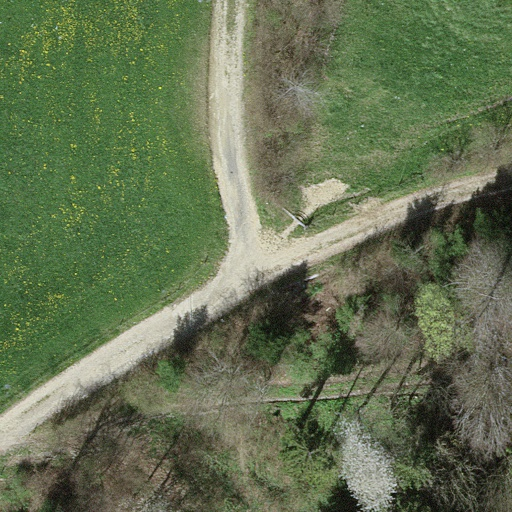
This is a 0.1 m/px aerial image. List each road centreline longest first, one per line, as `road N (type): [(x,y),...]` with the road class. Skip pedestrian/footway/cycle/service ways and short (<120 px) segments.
road 1 (track): [(248,270),(0,433)]
road 2 (track): [(511,183),(433,200),(248,270)]
road 3 (track): [(230,0),(225,54),(248,270)]
